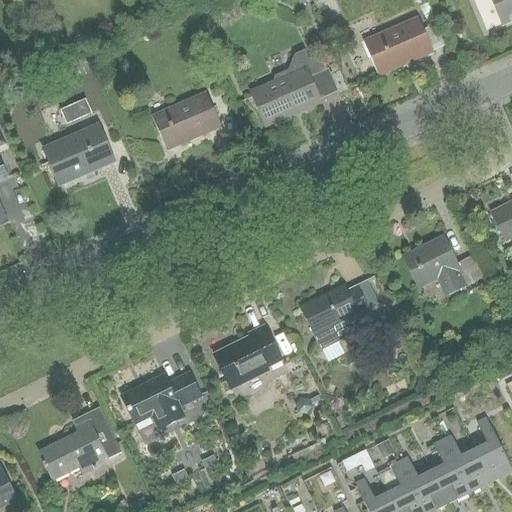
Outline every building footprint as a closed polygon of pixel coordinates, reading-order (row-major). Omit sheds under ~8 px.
[(511,0),(489,0),(491,2),(480,6),(489,27),(500,22),(502,28),(511,23),(511,22),(511,20),(511,19),(511,0)] [(426,22),(435,18),(429,3),(419,7),(426,22)] [(417,18),(417,20),(364,43),(363,41),(363,42),(379,79),(380,78),(379,76),(432,53),(433,55),(434,54),(418,17),(417,18)] [(26,55),(31,67),(51,59),(46,46),(26,55)] [(320,105),(309,78),(328,69),(322,54),(309,60),(305,51),(295,56),(288,71),(275,77),(273,80),(275,83),(251,93),(266,128),(320,105)] [(167,153),(221,129),(206,93),(151,116),(167,153)] [(81,100),(69,105),(75,120),(88,114),(81,100)] [(58,187),(114,163),(98,126),(42,150),(58,187)] [(511,203),(491,214),(504,242),(511,238),(511,203)] [(475,257),(458,265),(445,238),(402,258),(417,290),(438,280),(446,298),(466,289),(465,287),(485,278),(475,257)] [(358,316),(360,319),(359,320),(364,331),(376,326),(371,314),(358,289),(347,294),(344,288),(302,309),(316,337),(322,351),(344,340),(349,324),(348,321),(358,316)] [(251,338),(215,357),(230,387),(282,361),(265,327),(250,335),(251,338)] [(164,376),(121,398),(135,425),(156,414),(164,428),(184,418),(179,408),(202,396),(190,374),(168,385),(164,376)] [(300,399),(294,406),(298,415),(307,416),(312,409),(309,400),(300,399)] [(340,430),(348,426),(342,416),(335,419),(340,430)] [(487,445),(475,451),(491,484),(511,473),(511,472),(487,420),(478,425),(487,445)] [(121,454),(113,438),(109,429),(95,435),(89,423),(75,430),(78,436),(39,455),(43,464),(41,465),(44,471),(46,470),(51,481),(77,469),(82,479),(96,472),(94,467),(121,454)] [(453,437),(443,442),(470,495),(491,484),(475,451),(463,457),(453,437)] [(394,454),(388,441),(376,447),(382,461),(394,454)] [(444,467),(431,473),(448,506),(470,495),(443,442),(434,446),(444,467)] [(361,465),(371,461),(366,451),(365,452),(357,456),(342,463),(346,473),(361,465)] [(213,455),(201,462),(206,472),(218,466),(213,455)] [(434,511),(448,506),(431,473),(419,479),(409,460),(400,464),(423,511),(434,511)] [(401,488),(388,495),(396,511),(423,511),(400,464),(391,468),(401,488)] [(0,509),(17,501),(0,467),(0,509)] [(183,471),(171,477),(176,487),(188,481),(183,471)] [(203,473),(191,479),(200,497),(212,491),(203,473)] [(396,511),(388,495),(375,501),(365,481),(356,485),(369,511),(396,511)] [(143,498),(130,504),(133,511),(140,511),(148,508),(143,498)]
